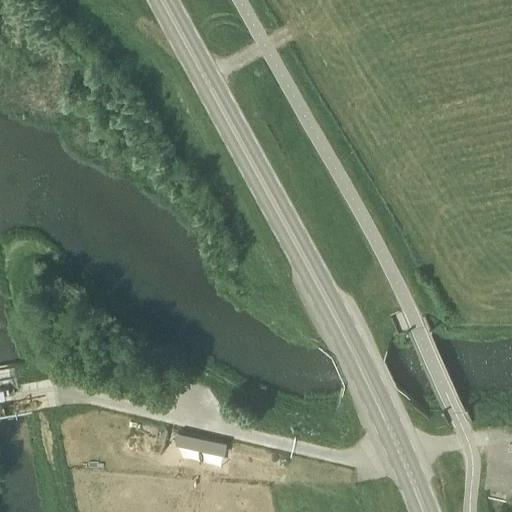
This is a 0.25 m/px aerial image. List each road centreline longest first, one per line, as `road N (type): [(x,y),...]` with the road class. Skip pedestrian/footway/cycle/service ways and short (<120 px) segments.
road 1 (primary): [(422,511),(350,349),(161,0)]
road 2 (track): [(63,511),(50,440),(62,395)]
